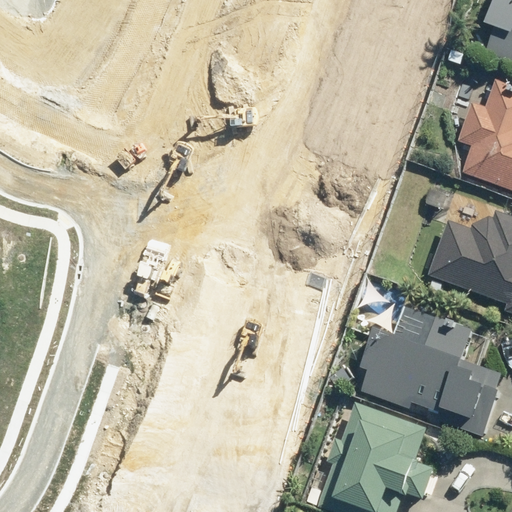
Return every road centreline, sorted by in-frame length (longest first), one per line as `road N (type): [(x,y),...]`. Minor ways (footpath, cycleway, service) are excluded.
road 1 (unknown): [(0,511),(50,444),(117,206),(92,0)]
road 2 (unknown): [(0,169),(32,187),(117,206)]
